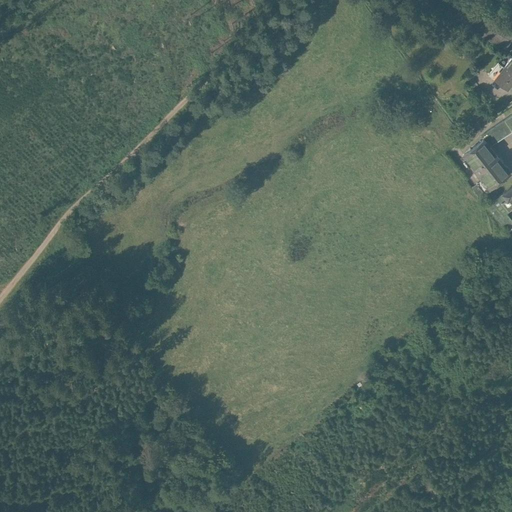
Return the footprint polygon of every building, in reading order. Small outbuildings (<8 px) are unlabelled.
[(479,32),(488,17),(459,0),(435,0),(433,5),(479,32)] [(511,37),(511,27),(490,14),(488,17),(479,32),(505,48),(511,37)] [(509,93),(511,88),(511,72),(505,67),(504,69),(499,66),(490,78),(509,93)] [(511,117),(481,139),(484,143),(490,150),(511,134),(511,117)] [(490,150),(484,143),(464,159),(489,192),(510,176),(509,174),(509,172),(507,170),(505,170),(490,150)] [(511,189),(502,197),(508,206),(510,205),(511,207),(511,189)]
